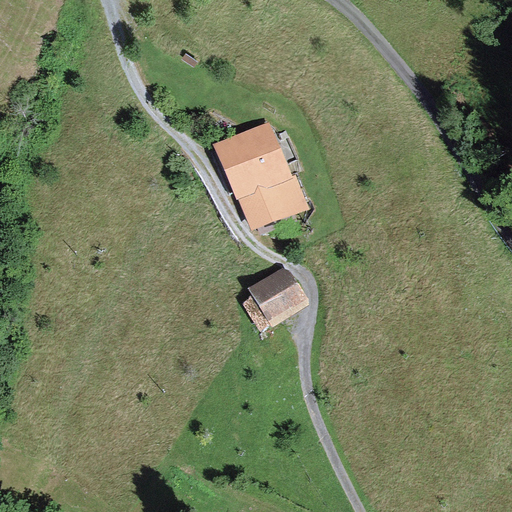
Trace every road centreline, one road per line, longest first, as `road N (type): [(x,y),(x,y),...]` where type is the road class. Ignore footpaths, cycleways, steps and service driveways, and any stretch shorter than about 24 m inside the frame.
road 1 (track): [(360,511),(305,380),(310,289),(244,240),(190,148),(144,101),(106,0)]
road 2 (track): [(511,237),(422,95),(333,0)]
